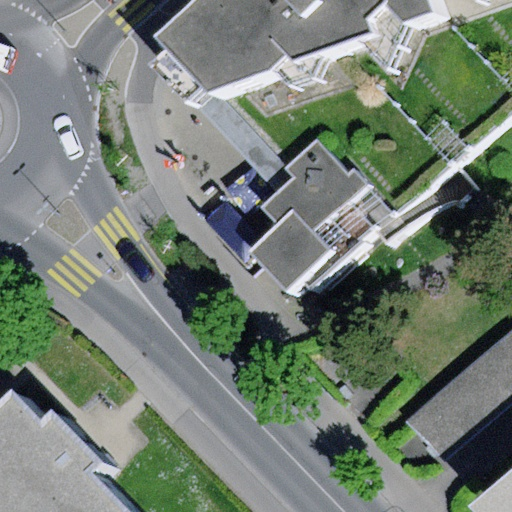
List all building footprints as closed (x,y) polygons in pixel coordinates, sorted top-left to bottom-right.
[(224,0),(171,46),(223,107),(427,38),(458,0),(224,0)] [(402,219),(340,153),(308,183),(317,193),(281,226),(298,244),(272,268),(308,307),(402,219)] [(511,335),(411,421),(445,461),(511,404),(511,335)] [(0,511),(131,511),(102,482),(112,473),(92,452),(61,422),(51,431),(23,402),(0,424),(0,511)] [(511,511),(511,494),(496,508),(498,511),(511,511)]
